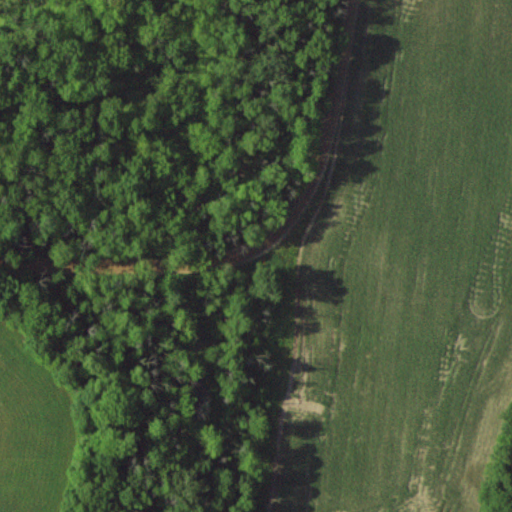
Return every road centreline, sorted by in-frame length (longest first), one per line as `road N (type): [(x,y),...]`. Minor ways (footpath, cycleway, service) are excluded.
road 1 (residential): [(0,260),(232,258),(290,231)]
road 2 (residential): [(290,231),(330,127),(350,0)]
